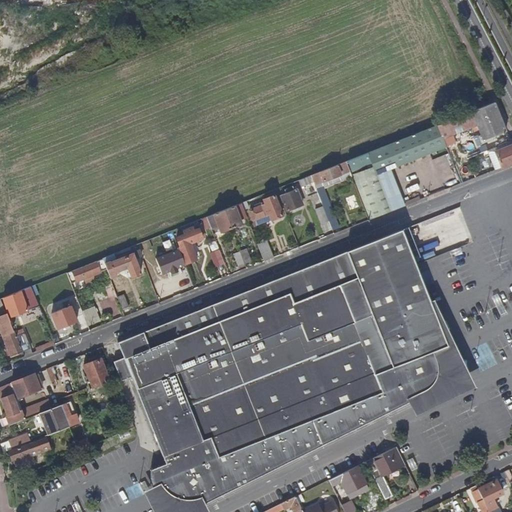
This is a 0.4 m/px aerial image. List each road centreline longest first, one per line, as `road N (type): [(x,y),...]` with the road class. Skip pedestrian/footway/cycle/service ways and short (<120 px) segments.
road 1 (unclassified): [(511,175),(0,377)]
road 2 (residential): [(404,511),(511,459)]
